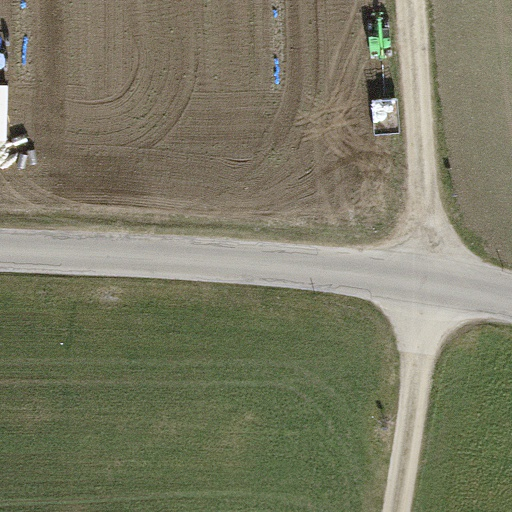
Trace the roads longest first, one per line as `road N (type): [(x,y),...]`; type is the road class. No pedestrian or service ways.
road 1 (tertiary): [(511,299),(429,280),(258,264),(0,254)]
road 2 (track): [(395,511),(429,280),(412,0)]
